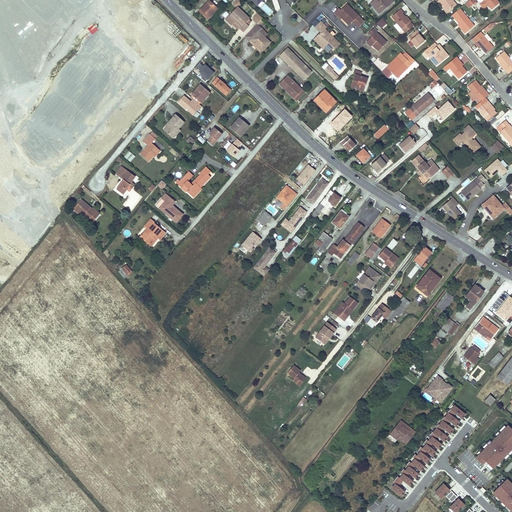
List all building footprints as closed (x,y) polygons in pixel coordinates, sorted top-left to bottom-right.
[(374,0),(372,1),(376,6),(375,7),(375,8),(379,14),(393,2),(391,0),(380,0),(379,1),(377,0),(374,0)] [(438,0),(444,7),(448,12),(456,5),(451,0),(438,0)] [(483,0),(492,10),(499,3),(496,0),(483,0)] [(209,1),(201,9),(210,17),(217,9),(209,1)] [(334,14),(337,16),(340,20),(342,18),(348,25),(352,21),(358,27),(363,21),(354,12),(353,13),(350,10),(351,9),(347,5),(341,10),(339,8),(334,14)] [(249,18),(237,8),(226,20),(232,25),(232,24),(238,29),(240,27),(243,31),(248,26),(248,25),(251,21),(248,19),(249,18)] [(207,19),(210,17),(201,9),(199,11),(207,19)] [(410,22),(405,17),(402,13),(403,13),(400,9),(392,17),(402,29),(410,22)] [(455,19),(459,24),(463,29),(462,30),(465,34),(474,26),(463,12),(455,19)] [(376,22),(381,28),(387,23),(381,17),(376,22)] [(257,24),(246,35),(251,39),(262,51),(270,43),(265,38),(259,32),(262,29),(259,26),(257,24)] [(321,33),(316,37),(321,42),(319,43),(323,47),(323,46),(324,47),(324,48),(327,52),(331,48),(333,50),(339,43),(332,36),(331,38),(328,35),(329,34),(325,29),(326,27),(323,24),(317,29),(321,33)] [(372,37),(369,40),(373,44),(374,45),(373,46),(378,51),(386,42),(376,33),(377,32),(374,28),(369,33),(372,37)] [(262,29),(259,32),(265,38),(268,34),(262,29)] [(421,37),(418,34),(419,33),(417,30),(409,36),(411,40),(410,41),(416,48),(424,41),(421,37)] [(481,32),(472,40),(475,44),(476,42),(481,48),(485,54),(493,47),(481,32)] [(321,42),(316,37),(314,40),(323,49),(324,48),(323,47),(319,43),(321,42)] [(251,39),(249,41),(260,52),(262,51),(251,39)] [(425,51),(429,56),(431,58),(437,65),(447,57),(441,50),(442,49),(439,45),(437,46),(434,43),(425,51)] [(284,51),(280,56),(289,65),(290,64),(305,79),(311,72),(292,54),(289,57),(284,51)] [(462,52),(458,56),(464,63),(468,59),(462,52)] [(511,61),(503,52),(496,58),(501,65),(505,70),(508,74),(511,70),(511,61)] [(389,64),(391,66),(392,67),(396,63),(395,62),(399,58),(397,56),(389,64)] [(446,71),(450,68),(459,78),(467,72),(462,66),(458,61),(459,60),(456,57),(447,64),(443,68),(446,71)] [(392,67),(391,66),(388,69),(397,78),(411,65),(406,60),(403,62),(399,58),(395,62),(396,63),(392,67)] [(214,72),(205,63),(198,70),(200,72),(197,75),(205,82),(207,79),(214,72)] [(325,70),(335,80),(338,76),(328,67),(325,70)] [(350,87),(355,88),(356,86),(364,89),(368,79),(360,77),(361,73),(354,71),(353,74),(355,75),(350,87)] [(232,89),(218,76),(212,82),(227,95),(232,89)] [(279,84),(294,98),(300,92),(296,88),(298,86),(287,76),(279,84)] [(484,91),(480,86),(475,81),(467,87),(480,102),(489,95),(485,91),(484,91)] [(210,92),(200,83),(191,93),(192,94),(191,96),(193,98),(199,103),(200,102),(201,102),(210,92)] [(300,92),(294,98),(296,101),(304,92),(298,86),(296,88),(300,92)] [(324,91),(316,100),(324,109),(334,100),(324,91)] [(434,101),(428,93),(409,109),(415,117),(427,106),(426,105),(428,104),(429,105),(434,101)] [(202,105),(199,103),(193,98),(191,101),(183,94),(178,101),(185,108),(191,113),(193,115),(194,113),(197,110),(199,108),(200,109),(203,106),(202,105)] [(324,109),(316,100),(314,101),(325,113),(336,102),(334,100),(324,109)] [(435,106),(427,113),(431,118),(436,113),(439,117),(442,120),(448,115),(454,109),(448,101),(442,106),(438,110),(435,106)] [(494,110),(489,105),(490,104),(487,101),(477,109),(487,121),(497,113),(494,110)] [(167,127),(164,131),(171,137),(174,133),(176,135),(180,130),(179,129),(184,122),(175,115),(170,121),(171,123),(167,127)] [(247,127),(242,122),(243,121),(239,118),(231,127),(240,135),(247,127)] [(497,128),(500,132),(509,143),(511,140),(511,130),(508,126),(509,125),(506,120),(500,125),(497,128)] [(384,125),(374,135),(378,139),(388,129),(384,125)] [(413,134),(418,130),(415,126),(410,130),(413,134)] [(207,141),(212,146),(222,134),(215,128),(209,134),(211,136),(207,141)] [(460,134),(455,138),(457,141),(456,142),(460,146),(462,144),(462,145),(463,144),(466,147),(465,147),(471,154),(480,147),(474,140),(473,141),(472,140),(470,139),(467,139),(467,136),(466,135),(469,129),(467,128),(465,130),(464,133),(461,135),(460,134)] [(473,130),(469,129),(466,135),(467,136),(467,139),(470,139),(476,134),(473,130)] [(148,161),(153,156),(159,149),(152,143),(155,139),(150,134),(145,139),(146,140),(144,142),(148,146),(140,154),(148,161)] [(347,136),(340,142),(349,152),(356,146),(347,136)] [(405,153),(411,148),(410,146),(411,145),(412,146),(415,143),(410,137),(399,146),(405,153)] [(237,148),(242,143),(237,138),(227,150),(234,157),(240,151),(237,148)] [(498,141),(491,147),(497,153),(503,147),(498,141)] [(361,155),(359,158),(363,163),(370,157),(363,149),(359,153),(361,155)] [(136,156),(129,150),(124,156),(130,162),(136,156)] [(380,158),(373,164),(379,172),(386,165),(386,164),(390,161),(384,155),(380,158)] [(412,162),(417,169),(418,168),(420,170),(419,171),(417,172),(421,176),(423,173),(428,179),(435,172),(430,166),(431,166),(430,165),(428,162),(426,164),(419,156),(412,162)] [(507,171),(497,159),(485,170),(491,177),(498,171),(502,175),(507,171)] [(433,163),(430,165),(431,166),(430,166),(435,172),(438,169),(433,163)] [(315,170),(308,164),(297,178),(304,184),(315,170)] [(454,173),(448,165),(442,170),(448,178),(454,173)] [(124,194),(127,190),(126,189),(129,186),(131,188),(134,184),(131,182),(135,176),(121,166),(116,174),(123,179),(116,189),(124,194)] [(175,182),(181,188),(184,185),(188,189),(187,191),(193,197),(199,191),(196,188),(198,185),(200,187),(210,177),(208,174),(211,171),(206,167),(199,174),(200,174),(196,179),(197,180),(193,185),(191,184),(188,181),(193,175),(189,172),(180,181),(178,179),(175,182)] [(327,178),(332,174),(327,169),(322,172),(327,178)] [(312,203),(328,183),(322,178),(306,198),(312,203)] [(474,194),(480,189),(480,188),(484,185),(478,178),(465,189),(463,187),(456,193),(461,199),(464,197),(467,200),(472,196),(474,196),(474,194)] [(286,186),(275,200),(280,205),(279,205),(284,209),(287,206),(287,205),(296,194),(286,186)] [(340,199),(337,197),(338,196),(330,190),(311,215),(315,218),(328,201),(335,205),(340,199)] [(173,209),(172,208),(172,205),(175,202),(165,194),(161,198),(161,199),(165,201),(159,208),(176,222),(182,214),(174,208),(173,209)] [(502,206),(493,196),(482,205),(488,212),(490,210),(495,216),(504,208),(510,215),(511,213),(511,210),(507,204),(503,207),(502,206)] [(461,214),(455,207),(458,204),(453,197),(442,207),(450,216),(451,215),(454,219),(461,214)] [(165,201),(161,199),(156,205),(159,208),(165,201)] [(74,209),(83,216),(84,215),(92,222),(100,214),(93,208),(92,209),(91,210),(89,208),(90,207),(81,200),(74,209)] [(293,228),(306,211),(300,206),(289,221),(285,218),(281,223),(285,227),(287,224),(293,228)] [(342,209),(332,223),(340,229),(349,217),(342,211),(343,210),(342,209)] [(271,216),(264,210),(257,219),(264,225),(271,216)] [(84,215),(83,216),(91,224),(92,222),(84,215)] [(140,237),(149,245),(154,239),(153,237),(154,235),(158,238),(160,240),(166,232),(154,223),(155,222),(151,219),(145,226),(147,228),(140,237)] [(382,219),(373,231),(381,237),(390,225),(382,219)] [(334,244),(328,252),(332,255),(334,253),(340,258),(344,253),(343,252),(345,250),(346,251),(364,227),(358,223),(344,241),(343,240),(338,247),(334,244)] [(261,239),(252,232),(241,244),(250,252),(261,239)] [(154,239),(149,245),(151,246),(158,238),(154,235),(153,237),(154,239)] [(328,235),(320,246),(324,250),(333,239),(328,235)] [(299,243),(293,239),(284,251),(289,255),(299,243)] [(393,239),(388,246),(392,249),(398,242),(393,239)] [(370,258),(379,247),(373,242),(365,254),(370,258)] [(265,266),(275,252),(269,247),(256,264),(262,269),(260,272),(264,275),(269,269),(265,266)] [(373,260),(381,249),(379,247),(370,258),(373,260)] [(430,251),(423,247),(417,256),(421,259),(418,263),(421,266),(430,254),(428,253),(430,251)] [(397,261),(390,255),(391,253),(385,248),(379,256),(385,261),(384,263),(391,268),(397,261)] [(355,252),(348,262),(352,265),(354,262),(360,255),(355,252)] [(126,265),(122,268),(126,273),(130,270),(126,265)] [(369,267),(355,285),(356,286),(360,289),(363,291),(366,287),(367,288),(372,281),(373,282),(379,275),(369,267)] [(122,268),(118,271),(124,278),(127,275),(126,273),(122,268)] [(429,270),(417,287),(427,295),(440,278),(429,270)] [(372,281),(367,288),(369,289),(380,276),(379,275),(373,282),(372,281)] [(474,285),(465,296),(470,301),(466,307),(470,310),(484,292),(474,284),(474,285)] [(301,287),(296,293),(302,297),(307,291),(301,287)] [(397,290),(395,293),(400,298),(403,295),(397,290)] [(434,308),(437,310),(441,313),(443,310),(444,309),(453,297),(446,292),(434,308)] [(345,304),(343,302),(334,314),(343,321),(347,316),(346,315),(351,308),(353,310),(358,303),(350,296),(345,304)] [(403,297),(399,303),(406,308),(410,302),(403,297)] [(399,302),(388,316),(392,319),(397,313),(400,315),(406,308),(399,303),(399,302)] [(381,316),(385,319),(391,311),(381,304),(368,320),(374,324),(381,316)] [(483,317),(476,327),(481,331),(482,330),(492,338),(498,329),(483,317)] [(441,329),(438,333),(440,335),(439,336),(441,337),(442,336),(443,338),(446,334),(444,333),(445,332),(443,330),(444,329),(452,335),(460,324),(456,322),(455,323),(449,318),(440,329),(441,329)] [(329,338),(336,329),(327,322),(315,337),(323,343),(328,338),(329,338)] [(481,331),(476,327),(475,329),(483,335),(484,334),(491,339),(492,338),(482,330),(481,331)] [(436,336),(429,343),(435,348),(440,342),(437,339),(438,337),(436,336)] [(479,353),(472,348),(471,347),(464,356),(473,363),(480,354),(479,353)] [(499,353),(488,363),(492,367),(502,356),(499,353)] [(511,357),(497,377),(507,385),(511,378),(511,357)] [(294,365),(287,374),(294,379),(293,381),(300,386),(306,378),(299,373),(301,371),(294,365)] [(441,402),(453,387),(448,383),(447,385),(441,380),(442,379),(438,375),(427,389),(432,393),(432,392),(438,396),(436,398),(441,402)] [(490,395),(485,401),(491,405),(496,399),(490,395)] [(458,416),(462,418),(465,414),(454,404),(450,409),(448,412),(456,418),(458,416)] [(453,423),(456,426),(460,421),(456,418),(448,412),(444,416),(442,419),(451,426),(453,423)] [(447,430),(450,433),(454,428),(451,426),(442,419),(438,424),(436,426),(445,433),(447,430)] [(401,420),(396,427),(399,429),(404,423),(401,420)] [(396,427),(390,434),(397,439),(398,440),(399,437),(401,435),(408,441),(416,432),(404,423),(399,429),(396,427)] [(491,470),(493,468),(511,448),(511,428),(508,424),(475,456),(483,464),(486,461),(488,463),(486,465),(491,470)] [(441,438),(444,440),(448,436),(445,433),(436,426),(432,431),(430,434),(439,440),(441,438)] [(397,439),(390,434),(388,437),(395,442),(397,439)] [(424,442),(425,443),(431,447),(433,444),(438,449),(442,444),(432,435),(428,440),(426,439),(424,442)] [(418,449),(420,450),(425,454),(427,452),(432,456),(436,451),(431,447),(425,443),(422,448),(420,447),(418,449)] [(413,457),(414,458),(420,462),(421,459),(427,464),(431,459),(425,454),(420,450),(416,455),(415,454),(413,457)] [(407,464),(409,465),(414,469),(416,467),(421,471),(425,466),(420,462),(414,458),(410,462),(409,461),(407,464)] [(402,471),(403,472),(408,476),(410,474),(416,478),(419,473),(414,469),(409,465),(405,470),(404,469),(402,471)] [(396,478),(397,480),(402,483),(404,481),(410,486),(414,481),(403,472),(399,477),(398,476),(396,478)] [(402,483),(397,480),(396,478),(394,481),(395,482),(391,487),(402,495),(406,490),(400,486),(402,483)] [(493,492),(511,510),(511,482),(507,478),(493,492)] [(444,483),(435,492),(441,498),(450,490),(444,483)] [(457,496),(451,491),(446,496),(452,501),(457,496)] [(459,498),(449,507),(454,511),(456,511),(465,504),(459,498)]
